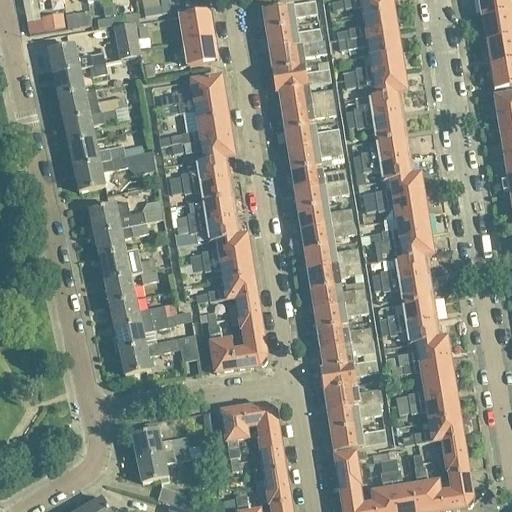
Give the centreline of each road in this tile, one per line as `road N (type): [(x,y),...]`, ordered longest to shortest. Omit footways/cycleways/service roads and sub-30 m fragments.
road 1 (residential): [(511,475),(433,0)]
road 2 (residential): [(90,414),(1,0)]
road 3 (residential): [(289,384),(230,0)]
road 4 (residential): [(90,414),(289,384)]
road 5 (residential): [(14,511),(91,466),(97,444),(90,414)]
road 6 (residential): [(312,511),(289,384)]
